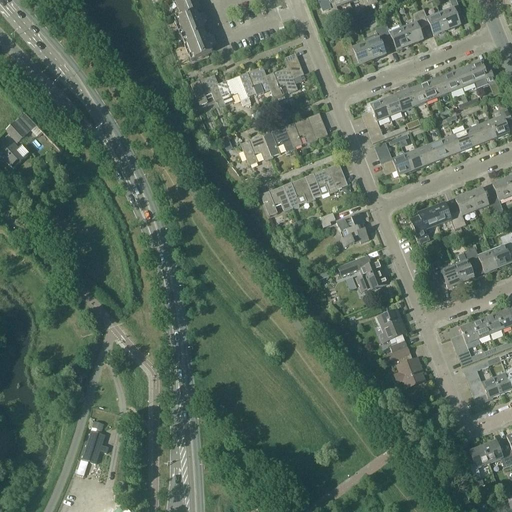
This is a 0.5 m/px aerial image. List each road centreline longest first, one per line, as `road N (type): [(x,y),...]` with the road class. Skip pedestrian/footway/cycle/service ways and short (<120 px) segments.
road 1 (unclassified): [(48,511),(112,327),(0,206)]
road 2 (secondary): [(176,380),(153,242),(114,157)]
road 3 (secondary): [(114,157),(85,99),(0,0)]
road 4 (residential): [(337,100),(498,36)]
road 5 (secondary): [(0,35),(114,157)]
road 6 (residential): [(379,210),(511,157)]
road 7 (secondary): [(192,511),(176,380)]
road 8 (secondary): [(176,380),(176,511)]
road 9 (residential): [(423,324),(379,210)]
